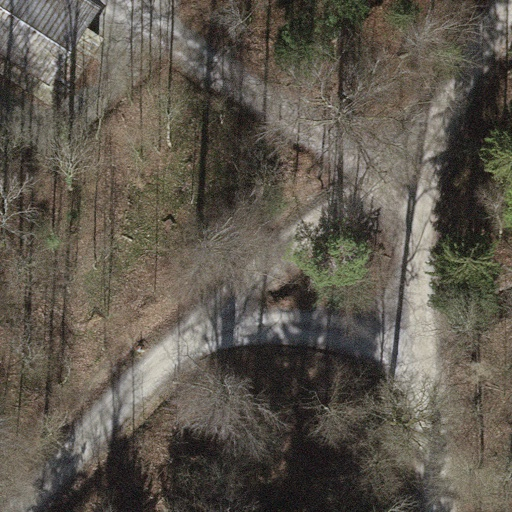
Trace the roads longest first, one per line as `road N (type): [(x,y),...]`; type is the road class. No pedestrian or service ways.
road 1 (track): [(21,511),(187,337),(340,208),(397,182),(117,0)]
road 2 (track): [(508,0),(397,182),(418,275),(436,511)]
road 3 (track): [(424,389),(366,326),(277,318),(187,337)]
